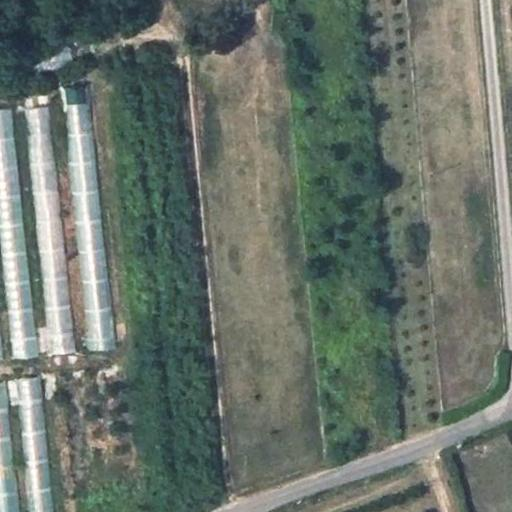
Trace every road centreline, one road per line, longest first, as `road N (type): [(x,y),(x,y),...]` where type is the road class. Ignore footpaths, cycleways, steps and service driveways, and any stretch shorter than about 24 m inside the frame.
road 1 (residential): [(484,0),(511,290)]
road 2 (unclassified): [(511,406),(260,511)]
